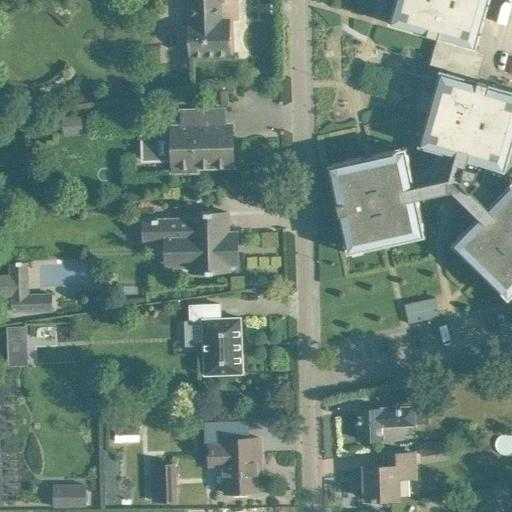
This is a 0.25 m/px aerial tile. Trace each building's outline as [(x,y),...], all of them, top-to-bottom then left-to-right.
[(189,21),(191,58),(231,57),(229,20),(220,20),(220,0),(222,0),(189,0),(190,1),(191,1),(192,21),(189,21)] [(395,0),(389,23),(437,38),(430,64),(448,69),(448,70),(440,68),(418,145),(436,150),(431,167),(411,171),(406,147),(330,162),(350,251),(428,234),(420,196),(449,189),(454,191),(475,212),(448,239),(509,299),(511,295),(511,181),(496,198),(476,178),(477,175),(475,175),(476,170),(478,171),(479,169),(476,168),(477,162),(506,170),(511,149),(511,89),(479,80),(485,60),(472,56),(474,49),(469,48),(469,46),(477,48),(490,0),(395,0)] [(173,134),(155,135),(156,159),(174,158),(174,171),(199,171),(199,166),(235,165),(234,123),(226,124),(225,108),(183,110),(183,125),(173,126),(173,134)] [(84,134),(83,115),(62,116),(62,118),(53,118),(53,130),(63,129),(63,135),(84,134)] [(168,242),(169,265),(169,266),(193,265),(193,271),(209,270),(209,272),(217,272),(216,270),(233,269),(232,264),(241,264),(240,231),(231,231),(230,211),(214,212),(214,210),(207,210),(207,212),(191,213),(191,218),(160,219),(160,218),(155,218),(155,219),(143,219),(144,243),(168,242)] [(0,276),(0,303),(12,303),(12,313),(53,311),(53,292),(30,293),(29,273),(10,273),(11,276),(0,276)] [(208,374),(246,372),(243,317),(223,317),(223,303),(193,304),(193,320),(206,320),(208,374)] [(108,314),(108,335),(127,336),(128,315),(108,314)] [(360,439),(380,439),(384,438),(384,425),(396,425),(416,424),(415,408),(359,410),(360,439)] [(224,439),(224,441),(211,441),(212,462),(225,462),(226,492),(257,491),(256,461),(262,461),(261,437),(224,439)] [(430,454),(428,442),(419,443),(421,456),(430,454)] [(415,477),(414,453),(387,454),(387,466),(365,466),(366,498),(398,497),(397,477),(415,477)] [(153,502),(178,501),(177,463),(152,463),(153,502)] [(86,484),(53,484),(54,507),(86,506),(86,484)]
